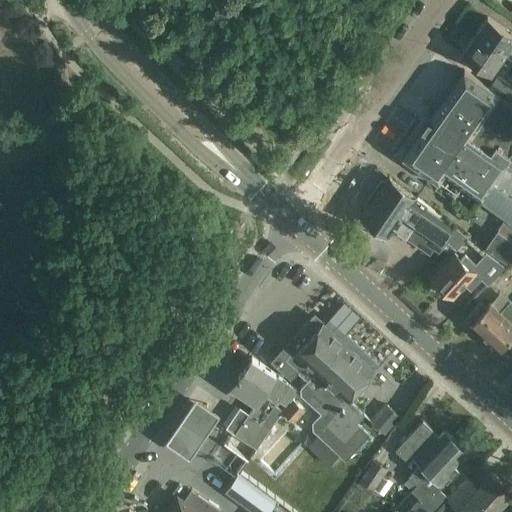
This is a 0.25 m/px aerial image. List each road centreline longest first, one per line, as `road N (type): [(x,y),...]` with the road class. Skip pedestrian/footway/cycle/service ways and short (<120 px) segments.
road 1 (unclassified): [(88,511),(291,220)]
road 2 (secondary): [(291,220),(92,28),(77,0)]
road 3 (secondary): [(511,421),(291,220)]
road 4 (unclassified): [(291,220),(447,0)]
